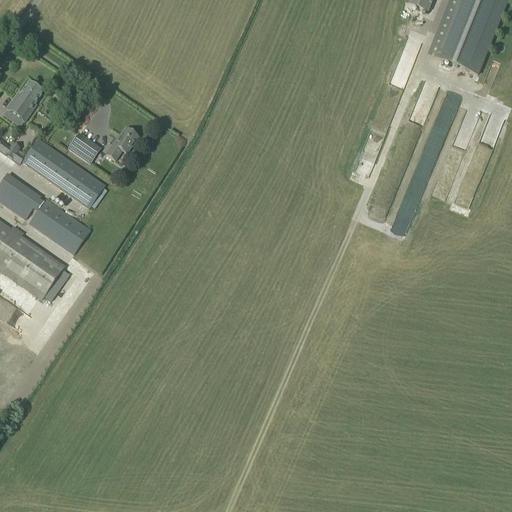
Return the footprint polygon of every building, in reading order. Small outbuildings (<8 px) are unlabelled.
[(406,0),(404,5),(426,14),(431,0),(406,0)] [(451,0),(428,57),(477,76),(507,0),(451,0)] [(391,69),(403,74),(411,51),(399,47),(391,69)] [(17,96),(9,108),(26,120),(35,108),(33,107),(42,94),(27,85),(19,97),(17,96)] [(119,138),(105,157),(114,164),(121,154),(126,157),(137,140),(125,131),(120,138),(119,138)] [(77,138),(67,151),(89,167),(99,153),(77,138)] [(0,140),(0,153),(4,156),(9,149),(2,144),(4,143),(0,140)] [(37,141),(21,165),(89,212),(105,188),(37,141)] [(360,154),(352,162),(360,168),(367,160),(360,154)] [(394,179),(403,163),(392,157),(383,173),(394,179)] [(7,177),(0,186),(0,205),(25,223),(40,201),(7,177)] [(44,202),(28,225),(73,257),(89,233),(44,202)] [(0,225),(0,273),(41,303),(64,270),(20,239),(23,236),(13,229),(11,233),(0,225)] [(93,265),(101,260),(95,251),(87,257),(93,265)]
